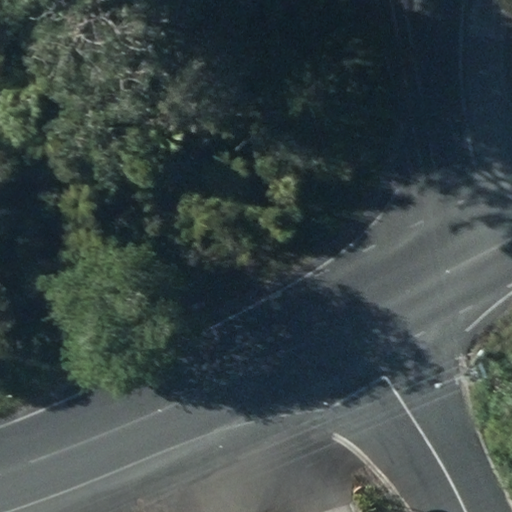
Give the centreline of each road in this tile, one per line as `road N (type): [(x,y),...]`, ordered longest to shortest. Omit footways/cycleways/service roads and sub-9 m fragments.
road 1 (secondary): [(0,470),(358,326)]
road 2 (residential): [(510,247),(480,179),(465,111),(466,0)]
road 3 (residential): [(358,326),(465,511)]
road 4 (secondary): [(358,326),(510,247)]
road 5 (unknown): [(195,394),(228,511)]
